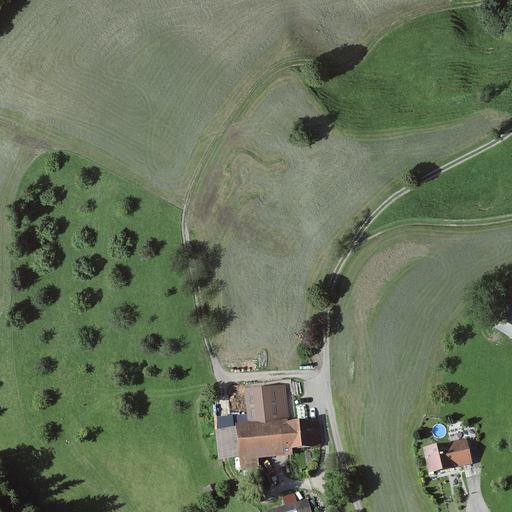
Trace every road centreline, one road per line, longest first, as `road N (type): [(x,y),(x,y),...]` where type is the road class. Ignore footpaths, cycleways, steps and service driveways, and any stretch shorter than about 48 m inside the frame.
road 1 (track): [(321,395),(310,378),(223,371),(192,257),(195,187),(242,110),(282,67),(341,73),(391,32),(450,23),(509,0)]
road 2 (track): [(511,131),(404,190),(371,218),(333,279),(326,343)]
road 3 (unclassified): [(326,343),(360,511)]
road 4 (track): [(348,249),(399,222),(511,220)]
